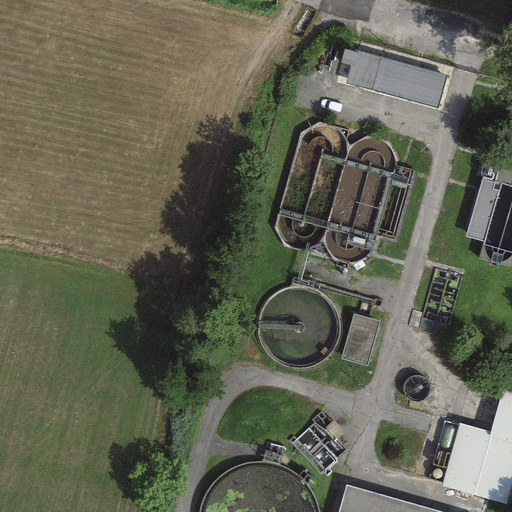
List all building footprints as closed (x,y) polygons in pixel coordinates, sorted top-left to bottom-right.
[(446,76),(343,50),(334,84),(437,110),(446,76)] [(467,236),(511,247),(511,169),(485,163),(467,236)] [(352,310),(341,356),(368,363),(379,317),(352,310)] [(490,434),(460,425),(442,487),(506,506),(511,486),(511,394),(502,392),(490,434)] [(428,511),(348,489),(341,511),(428,511)]
